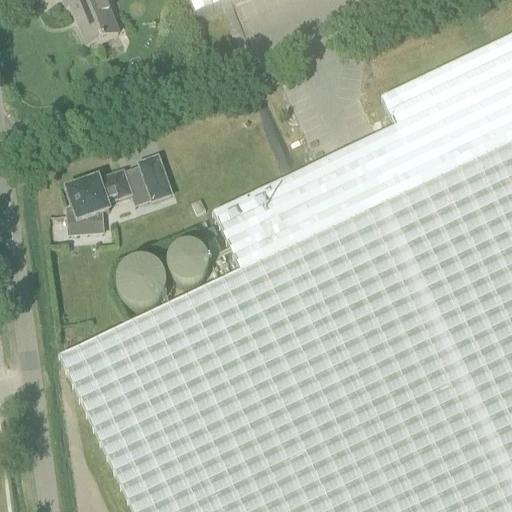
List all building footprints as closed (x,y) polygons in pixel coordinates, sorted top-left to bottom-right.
[(101,0),(60,0),(65,11),(69,10),(86,50),(117,38),(101,0)] [(186,0),(195,20),(244,0),(186,0)] [(239,276),(59,361),(130,511),(511,511),(511,40),(380,103),(394,132),(212,218),(239,276)] [(170,199),(157,162),(138,168),(151,206),(170,199)] [(130,199),(122,177),(98,185),(97,182),(88,186),(88,185),(74,190),(74,191),(65,194),(71,212),(66,213),(67,228),(101,225),(101,217),(108,215),(106,208),(130,199)] [(52,236),(67,233),(65,220),(49,222),(52,236)]
